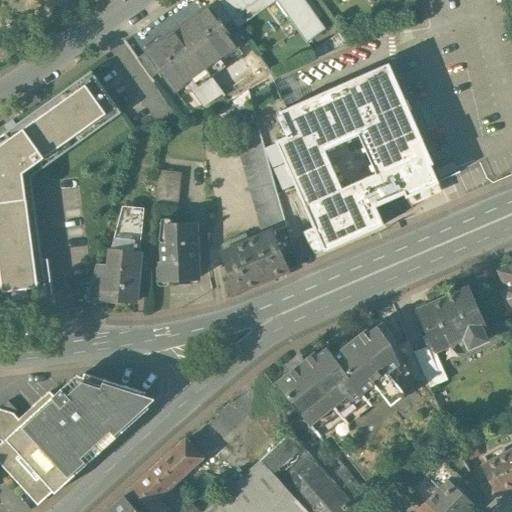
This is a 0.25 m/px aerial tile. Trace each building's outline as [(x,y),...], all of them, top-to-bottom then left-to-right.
[(51,0),(70,8),(74,0),(51,0)] [(231,17),(218,0),(217,0),(209,7),(223,27),(232,20),(231,17)] [(218,0),(231,17),(254,0),(275,0),(306,42),(324,29),(303,0),(218,0)] [(209,7),(208,7),(177,29),(211,76),(242,54),(223,27),(209,7)] [(177,29),(146,51),(147,51),(161,71),(180,98),(194,88),(211,76),(177,29)] [(161,71),(147,51),(146,51),(137,58),(151,78),(161,71)] [(438,184),(430,166),(432,165),(402,98),(388,65),(280,113),(281,116),(278,117),(287,137),(275,142),(323,251),(381,225),(374,208),(404,194),(406,198),(438,184)] [(211,76),(194,88),(205,104),(222,91),(211,76)] [(8,139),(0,145),(0,305),(31,301),(39,300),(23,173),(42,159),(47,165),(121,112),(96,77),(23,128),(19,122),(4,133),(8,139)] [(258,127),(235,134),(251,190),(274,183),(258,127)] [(181,173),(158,171),(154,205),(177,208),(181,173)] [(274,183),(251,190),(264,234),(272,231),(286,227),(274,183)] [(142,208),(116,205),(112,250),(137,252),(142,208)] [(194,223),(164,225),(165,243),(162,243),(162,262),(159,262),(160,281),(197,279),(194,223)] [(286,227),(272,231),(284,256),(293,254),(286,227)] [(264,234),(221,253),(231,275),(224,277),(232,295),(259,283),(259,284),(270,279),(270,278),(290,269),(284,256),(272,231),(264,234)] [(112,250),(110,250),(108,265),(107,275),(103,274),(101,299),(102,299),(134,302),(139,252),(137,252),(112,250)] [(47,259),(42,260),(41,256),(40,256),(46,299),(47,299),(47,295),(52,294),(47,259)] [(511,262),(511,263),(511,264),(497,270),(506,290),(506,295),(507,300),(509,303),(511,306),(511,262)] [(108,265),(96,264),(86,302),(101,303),(102,299),(101,299),(103,274),(107,275),(108,265)] [(469,285),(445,295),(444,292),(434,296),(436,299),(416,308),(435,351),(462,339),(463,341),(464,342),(466,344),(469,345),(473,347),(477,346),(479,345),(481,343),(483,341),(484,339),(485,337),(485,334),(484,329),(488,328),(469,285)] [(333,355),(371,406),(383,396),(391,406),(415,387),(405,375),(409,371),(391,348),(386,341),(394,335),(382,321),(369,332),(366,329),(333,355)] [(415,387),(391,406),(383,396),(371,406),(347,425),(343,419),(320,437),(323,442),(330,437),(371,489),(444,419),(425,375),(415,352),(410,340),(391,348),(409,371),(405,375),(415,387)] [(371,406),(333,355),(327,347),(316,355),(314,352),(276,382),(302,415),(320,437),(343,419),(347,425),(371,406)] [(437,371),(427,347),(415,352),(425,375),(437,371)] [(69,382),(53,396),(49,392),(18,420),(12,413),(16,410),(8,401),(0,408),(0,438),(3,442),(0,444),(0,463),(37,505),(53,491),(55,493),(71,478),(71,477),(85,465),(87,464),(86,463),(100,451),(101,451),(102,450),(102,449),(116,437),(117,436),(117,435),(131,423),(133,422),(132,421),(143,412),(144,412),(148,408),(147,406),(144,395),(145,393),(139,391),(125,387),(125,386),(123,386),(105,381),(105,380),(104,379),(104,380),(86,374),(84,373),(83,376),(83,377),(81,384),(80,384),(80,386),(78,385),(78,386),(70,383),(69,382)] [(320,437),(302,415),(285,430),(288,433),(301,448),(302,448),(359,511),(376,511),(378,511),(323,442),(320,437)] [(288,433),(261,458),(274,472),(301,448),(288,433)] [(185,439),(124,495),(139,511),(162,511),(167,509),(165,507),(157,499),(202,458),(185,439)] [(359,511),(302,448),(301,448),(274,472),(272,474),(305,511),(359,511)] [(511,448),(480,465),(496,496),(511,487),(511,448)] [(458,452),(446,463),(442,459),(426,475),(438,487),(424,502),(434,511),(469,511),(475,506),(455,488),(470,472),(458,452)] [(203,511),(305,511),(272,474),(274,472),(261,458),(203,511)] [(139,511),(124,495),(105,511),(139,511)] [(434,511),(424,502),(417,510),(419,511),(434,511)]
